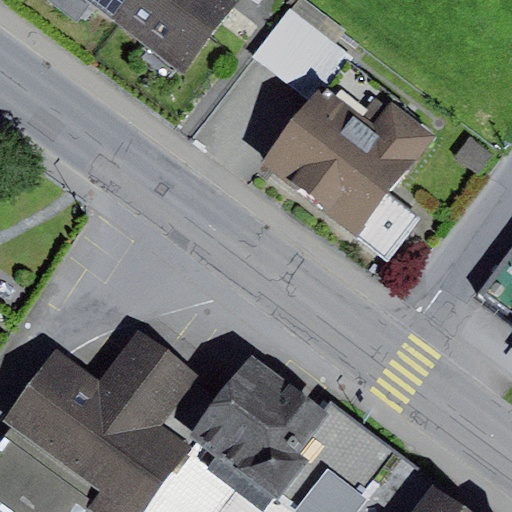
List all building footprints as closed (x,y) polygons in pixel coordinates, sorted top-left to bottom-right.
[(138,0),(87,0),(120,25),(138,0)] [(237,0),(138,0),(120,25),(183,72),(237,0)] [(291,10),(253,59),(308,101),(320,86),(346,53),(291,10)] [(376,128),(320,86),(308,101),(259,166),(390,265),(424,220),(389,193),(432,136),(393,106),(376,128)] [(470,138),(455,159),(478,177),(494,157),(470,138)] [(511,252),(480,295),(511,318),(511,333),(511,334),(511,333),(511,252)] [(102,381),(57,348),(3,422),(11,428),(0,442),(0,511),(135,511),(189,438),(217,401),(194,384),(199,378),(138,333),(102,381)] [(325,410),(252,355),(217,401),(189,438),(287,511),(414,511),(433,487),(437,482),(331,402),(325,410)] [(287,511),(189,438),(135,511),(287,511)] [(466,511),(433,487),(414,511),(466,511)]
